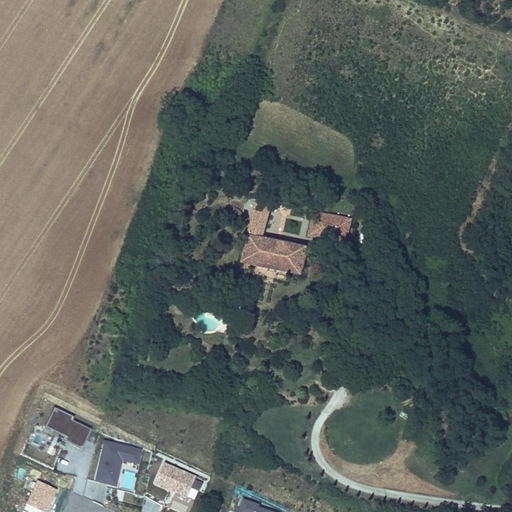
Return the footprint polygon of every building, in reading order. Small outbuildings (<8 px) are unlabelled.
[(299,206),(308,208),(311,191),(297,187),(294,203),(300,204),(299,206)] [(261,236),(269,201),(252,197),(240,261),(299,273),(304,247),(261,236)] [(311,210),(307,234),(344,239),(348,217),(311,210)] [(174,289),(176,292),(187,283),(179,273),(171,279),(176,286),(174,289)] [(187,283),(176,292),(180,297),(191,288),(187,283)] [(75,448),(85,428),(66,418),(68,415),(48,405),(40,423),(58,432),(55,438),(75,448)] [(110,479),(115,457),(123,458),(122,460),(131,462),(134,448),(98,440),(88,480),(103,483),(105,478),(110,479)] [(193,487),(197,479),(157,462),(149,482),(181,496),(186,485),(193,487)] [(38,511),(50,488),(31,479),(19,502),(38,511)] [(267,511),(252,507),(253,502),(238,497),(232,511),(267,511)] [(147,499),(140,511),(158,511),(161,505),(147,499)]
